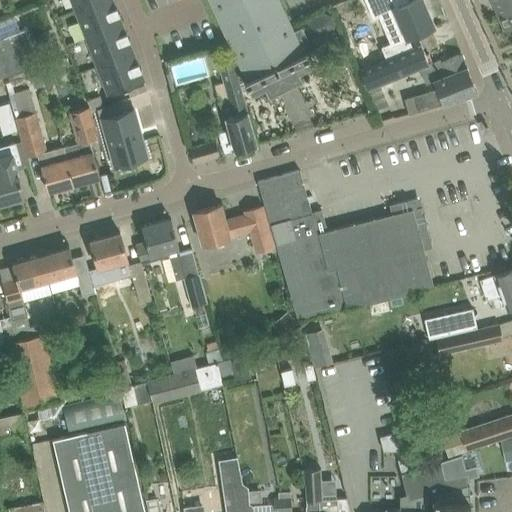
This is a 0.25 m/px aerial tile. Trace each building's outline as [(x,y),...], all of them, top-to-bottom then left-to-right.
[(99,0),(70,0),(74,10),(99,0)] [(123,23),(119,15),(120,14),(120,13),(119,13),(116,7),(117,7),(117,6),(116,7),(113,0),(99,0),(74,10),(85,38),(123,23)] [(211,0),(239,62),(248,80),(304,53),(296,35),(279,0),(211,0)] [(361,0),(368,14),(382,7),(385,13),(381,15),(387,27),(427,11),(422,0),(361,0)] [(511,0),(495,8),(504,29),(511,26),(511,0)] [(368,91),(381,85),(399,78),(399,77),(420,68),(441,60),(440,59),(428,64),(422,47),(414,50),(409,37),(434,26),(427,11),(387,27),(385,28),(391,43),(383,47),(388,59),(360,71),(368,91)] [(310,19),(308,26),(311,33),(318,36),(331,30),(333,23),(331,16),(323,13),(310,19)] [(134,52),(129,40),(130,39),(130,38),(129,39),(126,33),(127,33),(127,32),(126,32),(123,23),(85,38),(97,66),(134,52)] [(25,28),(0,38),(0,77),(39,63),(25,28)] [(145,80),(141,70),(142,70),(141,69),(140,69),(138,63),(139,63),(139,62),(138,62),(134,52),(97,66),(108,94),(145,80)] [(420,68),(426,84),(434,80),(437,89),(404,98),(409,113),(443,103),(474,91),(476,87),(467,66),(462,53),(441,62),(441,60),(420,68)] [(68,55),(41,63),(43,72),(70,64),(68,55)] [(229,129),(218,132),(219,134),(224,153),(257,144),(252,125),(240,82),(244,81),(238,60),(220,65),(221,69),(230,100),(220,102),(225,119),(226,118),(229,129)] [(17,110),(36,105),(31,87),(12,92),(17,110)] [(101,96),(87,101),(91,111),(98,108),(104,106),(101,96)] [(0,102),(0,130),(0,132),(16,130),(14,102),(0,102)] [(104,106),(98,108),(101,118),(120,113),(117,102),(104,106)] [(62,146),(74,184),(100,176),(90,140),(97,138),(88,106),(68,112),(77,143),(63,147),(62,146)] [(101,119),(114,166),(148,157),(135,109),(101,119)] [(74,184),(62,146),(59,138),(44,142),(46,148),(37,151),(48,191),(74,184)] [(216,140),(190,147),(194,162),(220,154),(216,140)] [(0,204),(25,197),(17,167),(22,165),(16,142),(0,146),(0,204)] [(258,181),(259,185),(297,321),(433,286),(423,245),(418,230),(417,230),(412,209),(357,223),(327,231),(325,221),(321,210),(312,212),(299,170),(258,181)] [(194,211),(199,231),(203,244),(230,236),(250,230),(256,251),(274,246),(263,205),(245,210),(246,214),(225,219),(221,204),(194,211)] [(136,244),(141,261),(141,262),(142,262),(169,255),(167,250),(179,247),(171,218),(142,226),(146,241),(136,244)] [(91,272),(90,273),(96,292),(116,286),(110,264),(128,259),(120,232),(90,240),(98,266),(90,269),(91,272)] [(69,246),(41,254),(48,279),(76,272),(69,246)] [(192,248),(177,252),(190,305),(205,301),(192,248)] [(0,274),(9,304),(13,318),(29,314),(21,287),(48,279),(41,254),(13,262),(15,269),(0,274)] [(141,261),(129,264),(140,304),(153,300),(142,262),(141,262),(141,261)] [(511,267),(479,279),(487,300),(502,294),(507,309),(511,307),(511,267)] [(77,276),(82,296),(96,292),(90,273),(77,276)] [(472,308),(425,318),(429,338),(437,336),(476,327),(472,308)] [(288,311),(271,324),(281,336),(297,323),(288,311)] [(29,314),(13,318),(18,340),(21,339),(44,334),(41,324),(31,326),(29,314)] [(476,327),(437,336),(441,352),(503,338),(499,322),(476,327)] [(18,340),(16,340),(8,342),(24,408),(44,404),(61,400),(45,333),(44,334),(21,339),(18,340)] [(206,351),(208,362),(223,360),(220,341),(206,344),(208,351),(206,351)] [(117,361),(124,385),(131,383),(124,359),(117,361)] [(234,375),(236,380),(250,377),(245,359),(231,363),(224,365),(226,377),(234,375)] [(330,391),(338,391),(338,361),(330,361),(330,391)] [(196,366),(173,372),(146,379),(151,399),(152,398),(153,401),(220,382),(215,362),(196,366)] [(312,364),(304,366),(307,381),(315,379),(312,364)] [(292,368),(280,371),(284,386),(295,383),(292,368)] [(146,379),(131,383),(124,385),(122,386),(126,405),(151,399),(146,379)] [(118,392),(63,404),(69,431),(124,419),(118,392)] [(0,436),(26,431),(22,412),(0,417),(0,436)] [(511,412),(443,436),(449,455),(511,434),(511,412)] [(89,430),(53,439),(70,511),(144,511),(124,422),(89,430)] [(371,511),(470,511),(470,483),(469,483),(466,472),(445,479),(440,461),(418,466),(418,468),(412,469),(402,430),(380,436),(384,450),(395,450),(407,493),(400,495),(399,508),(371,509),(371,511)] [(511,459),(511,439),(503,441),(506,460),(511,459)] [(417,455),(420,465),(440,458),(436,448),(417,455)] [(321,466),(302,468),(303,484),(306,484),(306,500),(323,499),(323,498),(321,466)] [(244,487),(233,488),(236,511),(254,511),(254,504),(249,502),(248,488),(244,487)] [(292,511),(291,495),(273,497),(273,503),(254,504),(254,511),(292,511)] [(311,510),(310,511),(338,511),(338,498),(323,498),(323,499),(306,500),(307,510),(311,510)]
